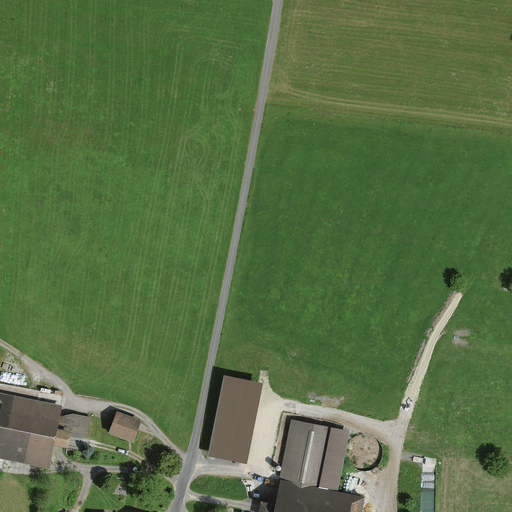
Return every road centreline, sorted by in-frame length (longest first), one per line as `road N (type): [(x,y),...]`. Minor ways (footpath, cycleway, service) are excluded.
road 1 (unclassified): [(174,511),(207,381),(278,0)]
road 2 (track): [(392,511),(394,435),(291,406),(273,414),(260,467),(189,462)]
road 3 (track): [(0,342),(75,398),(140,414),(189,462)]
road 4 (track): [(6,465),(185,475)]
